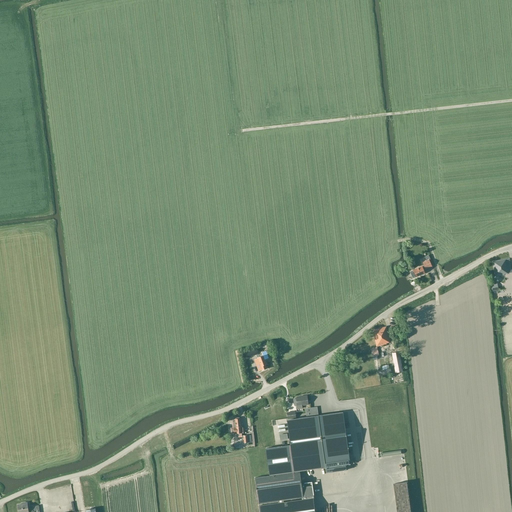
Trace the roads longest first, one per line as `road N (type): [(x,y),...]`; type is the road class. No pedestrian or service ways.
road 1 (unclassified): [(0,503),(92,470),(166,426),(213,414),(297,374),(389,310),(511,248)]
road 2 (unknown): [(319,360),(334,403),(361,407),(369,462),(359,483),(322,495)]
